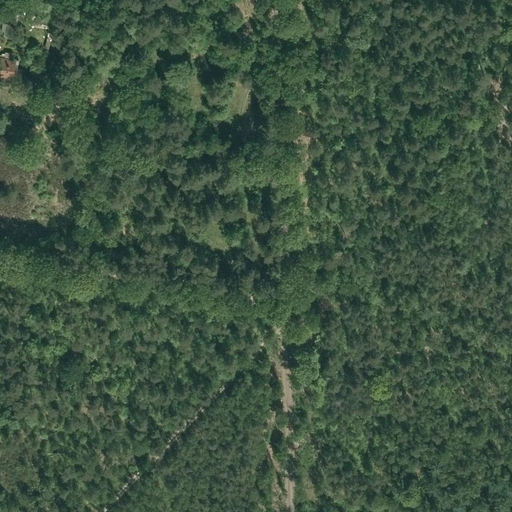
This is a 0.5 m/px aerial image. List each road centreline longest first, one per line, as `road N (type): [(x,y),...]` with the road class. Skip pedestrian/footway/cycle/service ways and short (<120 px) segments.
road 1 (track): [(279,0),(288,297)]
road 2 (track): [(0,255),(288,297)]
road 3 (track): [(288,297),(94,511)]
road 4 (track): [(288,297),(295,511)]
